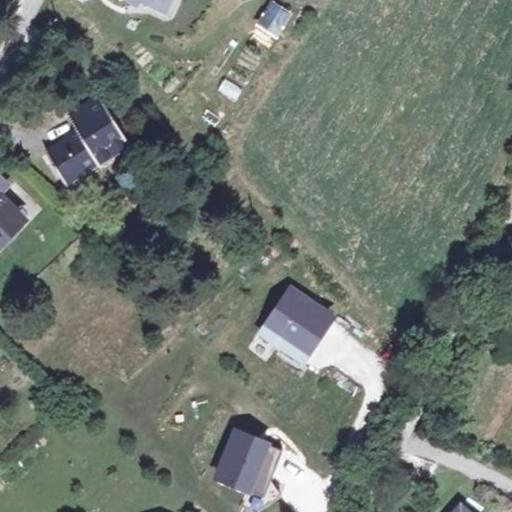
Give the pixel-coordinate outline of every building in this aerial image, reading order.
[(147,0),(163,8),(166,0),(147,0)] [(250,38),(240,52),(259,64),(268,50),(250,38)] [(84,99),(54,119),(64,135),(35,157),(56,190),(116,147),(84,99)] [(0,248),(29,219),(2,191),(11,182),(0,171),(0,248)] [(511,237),(507,236),(492,277),(511,284),(511,237)] [(251,293),(220,335),(264,367),(295,325),(251,293)] [(272,443),(237,430),(218,481),(253,494),(272,443)]
